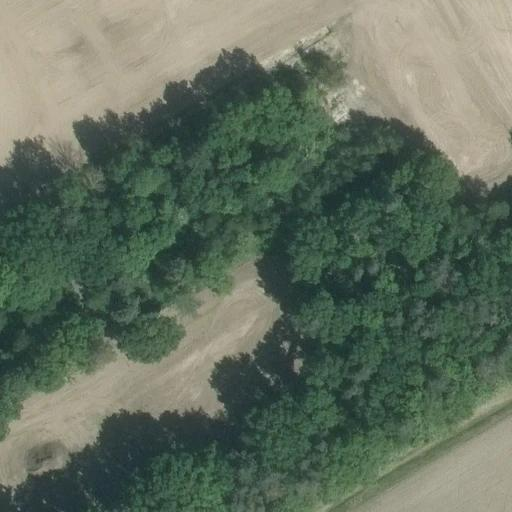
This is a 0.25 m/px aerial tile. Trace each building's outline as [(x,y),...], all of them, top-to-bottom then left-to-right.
[(0,165),(95,120),(37,0),(0,0),(0,9),(56,127),(45,132),(0,37),(0,123),(9,143),(0,146),(0,165)] [(118,0),(154,79),(189,64),(159,0),(118,0)] [(233,41),(214,0),(173,0),(199,56),(233,41)] [(278,13),(271,0),(230,0),(245,29),(278,13)] [(511,30),(498,0),(393,0),(382,5),(402,52),(414,46),(423,55),(427,51),(432,56),(440,75),(453,69),(444,61),(454,56),(452,54),(462,49),(467,54),(473,67),(470,65),(477,80),(495,61),(501,58),(511,47),(511,30)] [(0,438),(0,455),(17,448),(10,434),(0,438)]
